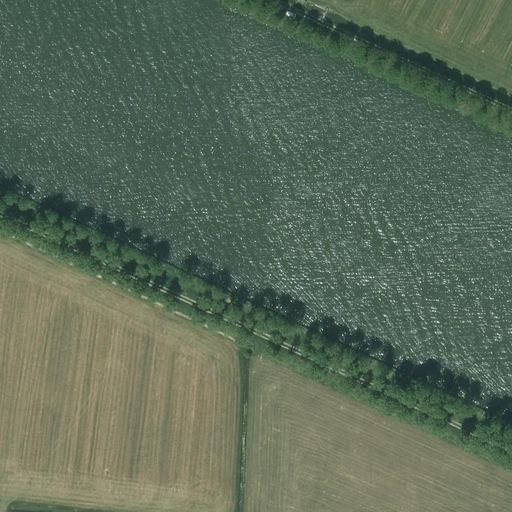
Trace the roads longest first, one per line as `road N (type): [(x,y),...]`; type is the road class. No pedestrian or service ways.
road 1 (track): [(511,451),(0,214)]
road 2 (track): [(511,113),(271,0)]
